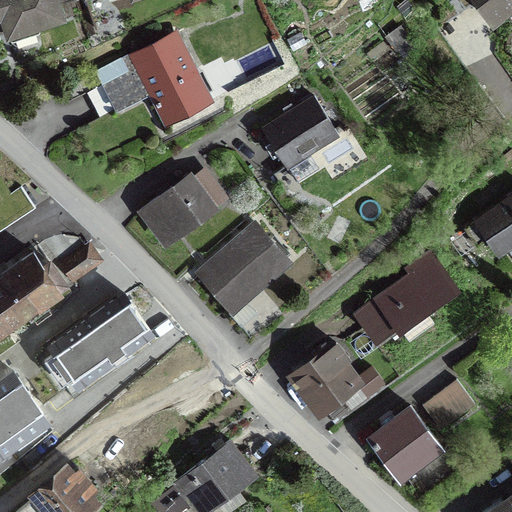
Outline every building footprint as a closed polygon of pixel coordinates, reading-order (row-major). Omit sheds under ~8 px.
[(48,0),(0,0),(0,42),(55,26),(48,0)] [(511,9),(511,0),(476,0),(493,23),(511,9)] [(164,124),(208,103),(177,38),(101,74),(117,107),(149,92),(164,124)] [(327,138),(309,105),(266,129),(284,162),(327,138)] [(218,208),(192,176),(145,214),(170,246),(218,208)] [(511,245),(511,195),(478,221),(502,253),(511,245)] [(287,261),(255,225),(197,275),(228,311),(287,261)] [(97,259),(84,244),(61,262),(74,277),(97,259)] [(451,291),(426,258),(355,312),(379,345),(451,291)] [(0,328),(46,299),(28,271),(0,288),(0,328)] [(53,345),(79,380),(149,328),(123,293),(53,345)] [(368,391),(336,347),(297,375),(329,419),(368,391)] [(0,460),(58,418),(25,374),(0,392),(0,460)] [(423,406),(442,431),(475,407),(457,382),(423,406)] [(400,480),(438,452),(408,411),(370,439),(400,480)] [(114,444),(100,454),(115,475),(129,465),(114,444)] [(198,511),(252,477),(232,445),(175,482),(194,511),(198,511)] [(43,511),(76,511),(92,500),(65,467),(30,495),(43,511)] [(511,511),(511,494),(483,511),(511,511)]
